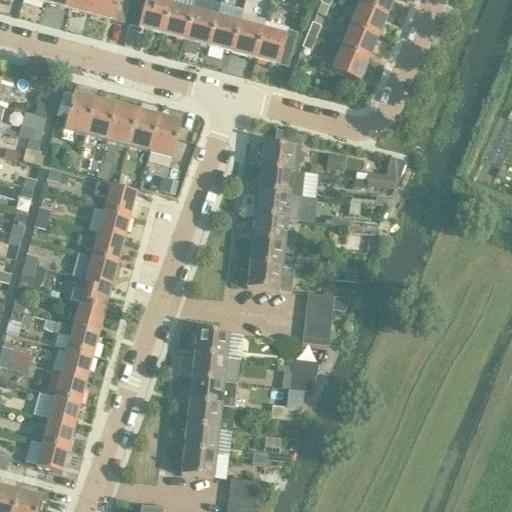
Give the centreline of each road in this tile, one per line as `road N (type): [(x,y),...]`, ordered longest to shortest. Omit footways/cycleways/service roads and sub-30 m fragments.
road 1 (residential): [(86,511),(233,98)]
road 2 (residential): [(233,98),(0,36)]
road 3 (residential): [(384,118),(355,131),(233,98)]
road 4 (residential): [(384,118),(433,0)]
road 5 (track): [(511,75),(464,189)]
